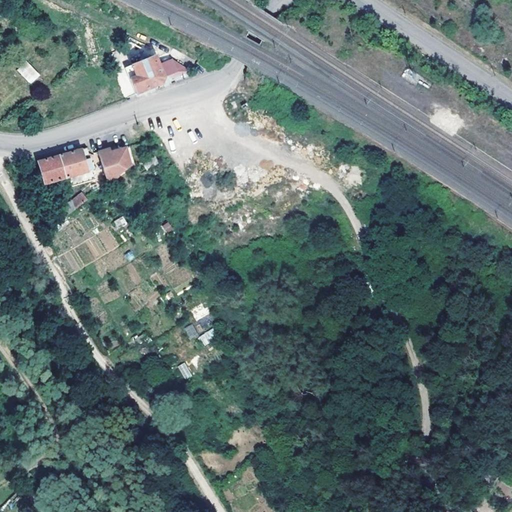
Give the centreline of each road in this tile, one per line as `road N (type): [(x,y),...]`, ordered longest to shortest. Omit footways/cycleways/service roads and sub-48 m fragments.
road 1 (track): [(222,511),(185,452),(92,347),(0,169)]
road 2 (tertiary): [(277,0),(239,63),(218,80),(44,143),(0,144)]
road 3 (track): [(0,347),(108,511)]
road 4 (tertiary): [(511,98),(362,0)]
